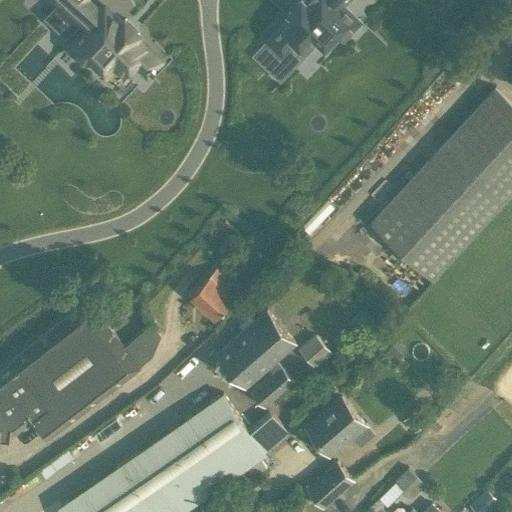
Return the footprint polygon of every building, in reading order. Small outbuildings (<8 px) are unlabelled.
[(57,0),(59,2),(46,16),(47,17),(72,40),(69,44),(86,61),(92,55),(105,67),(112,60),(125,72),(135,61),(148,73),(162,58),(136,34),(140,31),(125,17),(122,21),(105,5),(100,10),(89,0),(57,0)] [(298,0),(289,10),(292,14),(268,39),(281,52),(269,66),(272,68),(281,77),(307,49),(318,38),(325,45),(338,32),(343,37),(360,19),(343,3),(346,0),(298,0)] [(433,278),(511,192),(511,99),(496,84),(370,221),(433,278)] [(216,315),(233,296),(209,273),(191,293),(216,315)] [(15,358),(0,370),(0,434),(5,435),(10,436),(11,430),(14,431),(33,416),(48,436),(140,365),(139,365),(134,357),(162,333),(160,331),(152,321),(149,324),(124,345),(88,299),(14,356),(15,358)] [(272,400),(295,380),(276,358),(296,341),(267,308),(217,351),(246,384),(267,366),(272,371),(250,390),(265,407),(272,400)] [(297,347),(314,366),(331,351),(314,331),(306,339),(297,347)] [(397,353),(406,344),(397,336),(389,344),(397,353)] [(448,382),(440,389),(447,396),(454,389),(448,382)] [(151,440),(58,504),(63,511),(183,511),(186,510),(222,486),(243,471),(261,459),(267,454),(265,452),(247,426),(223,390),(151,440)] [(353,435),(366,424),(342,395),(306,426),(329,452),(351,433),(353,435)] [(413,411),(403,419),(406,422),(413,431),(423,423),(413,411)] [(429,424),(436,432),(441,426),(435,419),(429,424)] [(323,506),(355,479),(347,470),(337,458),(305,485),(314,495),(323,506)] [(261,459),(243,471),(249,479),(256,474),(266,467),(261,459)] [(421,479),(407,466),(394,480),(412,497),(425,483),(421,479)] [(479,511),(487,505),(478,496),(469,504),(476,511),(479,511)] [(406,511),(442,511),(432,502),(421,511),(417,511),(412,507),(406,511)]
